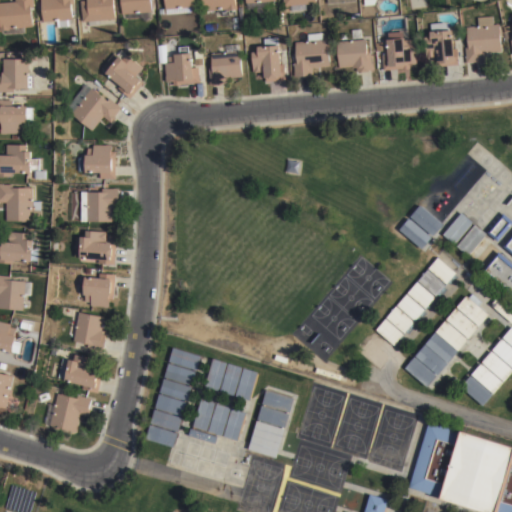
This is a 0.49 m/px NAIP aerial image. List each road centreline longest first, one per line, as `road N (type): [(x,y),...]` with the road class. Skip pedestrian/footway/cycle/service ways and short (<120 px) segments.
road 1 (residential): [(152,122),(167,114),(511,84)]
road 2 (residential): [(100,464),(113,448),(137,325),(152,122)]
